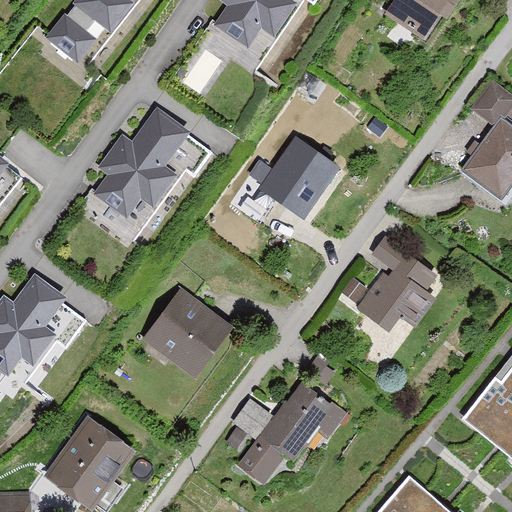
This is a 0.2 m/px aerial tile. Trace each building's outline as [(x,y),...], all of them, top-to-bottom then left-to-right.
[(67,23),(51,42),(77,63),(93,43),(85,37),(100,18),(112,28),(130,6),(122,0),(83,0),(81,3),(85,7),(71,25),(67,23)] [(228,0),(234,4),(220,24),(247,43),(261,24),(272,32),(292,5),(284,0),(228,0)] [(454,0),(404,0),(393,17),(427,40),(454,0)] [(511,104),(511,101),(493,89),(479,110),(499,123),(511,104)] [(185,138),(160,117),(134,148),(128,143),(107,168),(115,175),(99,193),(124,215),(140,196),(151,205),(172,180),(159,169),(185,138)] [(511,183),(511,136),(502,130),(470,174),(501,198),(511,183)] [(332,168),(299,145),(268,189),(307,216),(324,192),(318,188),(332,168)] [(435,280),(387,244),(378,256),(394,268),(362,310),(388,330),(399,316),(413,326),(430,304),(422,297),(435,280)] [(61,299),(36,280),(15,308),(5,300),(0,306),(0,365),(8,372),(21,354),(33,363),(52,336),(40,327),(61,299)] [(225,332),(183,301),(153,341),(195,372),(225,332)] [(511,358),(464,420),(511,458),(511,358)] [(337,371),(321,359),(313,372),(328,383),(337,371)] [(327,408),(302,390),(279,421),(254,403),(240,423),(263,440),(243,467),(264,483),(284,455),(289,459),(327,408)] [(131,458),(90,427),(52,478),(93,509),(131,458)] [(451,511),(410,476),(379,511),(451,511)] [(28,511),(28,499),(0,499),(0,511),(28,511)]
